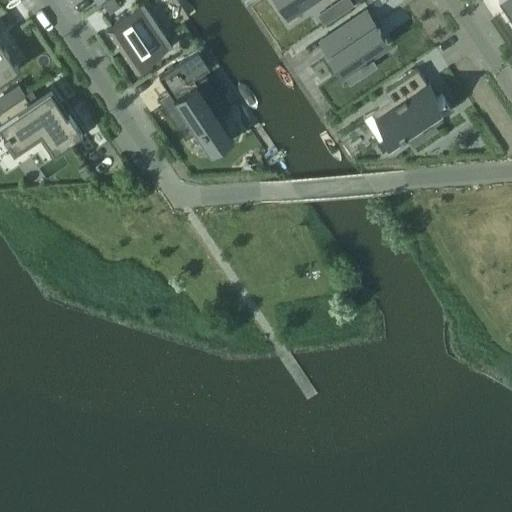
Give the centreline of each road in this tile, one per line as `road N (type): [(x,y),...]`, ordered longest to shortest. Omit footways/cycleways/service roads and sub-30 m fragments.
road 1 (residential): [(44,0),(178,193),(260,191)]
road 2 (residential): [(511,172),(260,191)]
